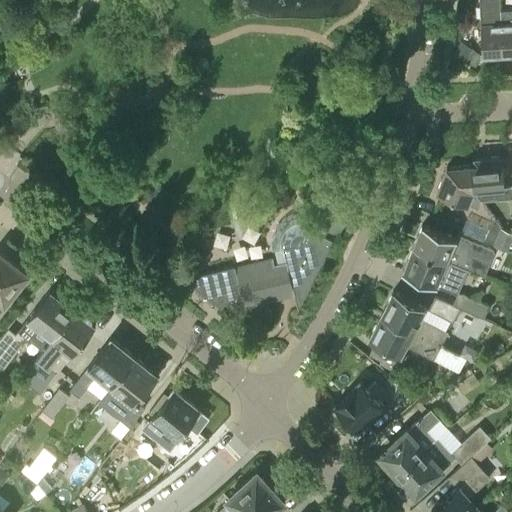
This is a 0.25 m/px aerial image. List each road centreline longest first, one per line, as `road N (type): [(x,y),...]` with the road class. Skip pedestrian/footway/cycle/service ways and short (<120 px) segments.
road 1 (residential): [(265,409),(239,376),(0,183)]
road 2 (residential): [(265,409),(353,265),(410,112)]
road 3 (residential): [(157,511),(265,409)]
road 4 (residential): [(362,511),(265,409)]
